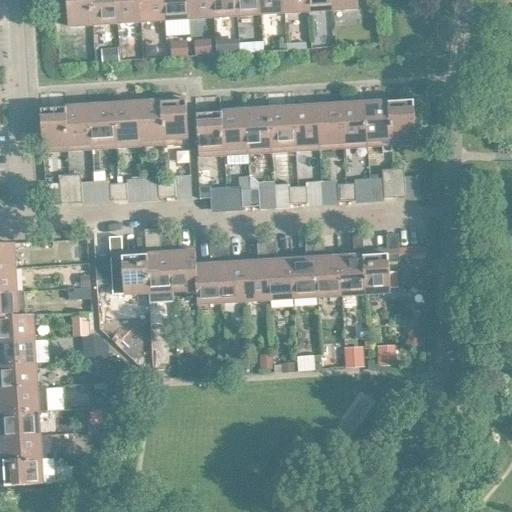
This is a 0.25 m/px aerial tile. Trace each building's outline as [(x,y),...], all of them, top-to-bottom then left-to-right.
[(96,18),(94,0),(69,0),(71,19),(96,18)] [(94,0),(96,18),(120,16),(118,0),(94,0)] [(118,0),(120,16),(144,15),(142,0),(118,0)] [(142,0),(144,15),(168,13),(166,0),(142,0)] [(166,0),(168,13),(192,12),(191,0),(166,0)] [(191,0),(192,12),(216,10),(215,0),(191,0)] [(215,0),(216,10),(240,9),(239,0),(215,0)] [(239,0),(240,9),(264,7),(263,0),(239,0)] [(214,32),(197,33),(198,49),(214,48),(214,32)] [(231,32),(218,33),(219,48),(232,47),(231,32)] [(254,36),(242,36),(242,46),(255,45),(254,36)] [(159,38),(148,38),(148,50),(159,49),(159,38)] [(123,41),(104,42),(105,54),(123,53),(123,41)] [(188,93),(164,95),(166,133),(191,131),(188,93)] [(416,94),(391,95),(394,133),(418,132),(416,94)] [(164,95),(140,96),(142,134),(166,133),(164,95)] [(391,95),(367,97),(370,135),(394,133),(391,95)] [(140,96),(116,98),(118,136),(142,134),(140,96)] [(367,97),(343,98),(346,136),(370,135),(367,97)] [(116,98),(92,99),(94,137),(118,136),(116,98)] [(343,98),(320,100),(322,137),(346,136),(343,98)] [(92,99),(68,101),(70,139),(94,137),(92,99)] [(320,100),(296,101),(298,139),(322,137),(320,100)] [(70,139),(68,101),(43,102),(45,140),(70,139)] [(296,101),(272,103),(274,140),(298,139),(296,101)] [(272,103),(248,104),(250,142),(274,140),(272,103)] [(248,104),(224,106),(226,143),(250,142),(248,104)] [(226,143),(224,106),(199,107),(201,145),(226,143)] [(201,163),(202,192),(214,191),(212,162),(201,163)] [(397,191),(396,162),(385,163),(386,192),(397,191)] [(407,162),(396,162),(397,191),(408,191),(407,162)] [(83,167),(72,168),(74,197),(85,196),(83,167)] [(74,197),(72,168),(61,168),(63,197),(74,197)] [(252,169),(241,170),(242,181),(244,181),(244,184),(253,183),(252,171),(252,169)] [(256,171),(252,171),(253,183),(261,183),(261,176),(256,171)] [(177,173),(169,174),(170,191),(178,190),(177,173)] [(170,191),(169,174),(160,174),(161,191),(170,191)] [(276,175),(261,176),(261,183),(262,200),(262,203),(278,202),(276,179),(276,175)] [(340,175),(324,176),(326,199),(341,198),(341,195),(340,178),(340,175)] [(129,176),(121,177),(122,194),(130,193),(129,176)] [(309,177),(309,180),(310,197),(310,200),(326,199),(324,176),(309,177)] [(122,194),(121,177),(112,177),(113,194),(122,194)] [(348,177),(340,178),(341,195),(350,194),(348,177)] [(357,177),(348,177),(350,194),(358,194),(357,177)] [(293,198),(292,181),(292,178),(276,179),(278,202),(293,201),(293,198)] [(300,180),(292,181),(293,198),(301,197),(300,180)] [(309,180),(300,180),(301,197),(310,197),(309,180)] [(254,200),(253,183),(244,184),(245,201),(254,200)] [(261,183),(253,183),(254,200),(262,200),(261,183)] [(175,284),(199,283),(198,260),(197,245),(180,246),(180,242),(182,242),(181,226),(172,227),(175,284)] [(151,286),(175,284),(172,227),(162,227),(163,243),(166,243),(166,247),(149,248),(151,286)] [(389,247),(366,248),(368,287),(393,285),(391,256),(402,255),(402,248),(401,240),(401,227),(388,228),(389,247)] [(359,249),(342,250),(344,288),(368,287),(366,248),(365,229),(355,230),(356,246),(359,245),(359,249)] [(115,288),(151,286),(149,248),(125,250),(124,230),(112,230),(113,249),(113,258),(114,272),(115,288)] [(294,253),(296,291),(320,290),(317,232),(307,233),(308,249),(311,248),(311,252),(294,253)] [(326,232),(317,232),(320,290),(344,288),(342,250),(325,251),(325,248),(327,247),(326,232)] [(263,255),(246,256),(248,294),(272,293),(269,235),(259,236),(260,252),(263,251),(263,255)] [(278,235),(269,235),(272,293),(296,291),(294,253),(277,254),(277,251),(279,250),(278,235)] [(0,262),(17,261),(16,236),(0,237),(0,262)] [(199,283),(200,297),(224,296),(221,238),(211,239),(212,254),(215,254),(215,258),(198,260),(199,283)] [(230,238),(221,238),(224,296),(248,294),(246,256),(229,257),(229,253),(231,253),(230,238)] [(427,239),(401,240),(402,248),(428,247),(427,239)] [(113,249),(98,250),(99,273),(114,272),(113,258),(113,249)] [(0,286),(19,285),(17,261),(0,262),(0,286)] [(92,269),(83,270),(84,279),(93,279),(92,273),(92,269)] [(93,281),(71,282),(72,293),(94,291),(93,281)] [(0,310),(20,310),(20,309),(19,285),(0,286),(0,310)] [(94,306),(74,307),(75,330),(85,329),(99,328),(96,325),(94,306)] [(0,335),(36,333),(34,308),(20,309),(20,310),(0,310),(0,335)] [(411,329),(410,334),(412,338),(418,340),(422,337),(424,332),(421,327),(416,326),(411,329)] [(99,328),(85,329),(86,354),(100,353),(110,352),(109,340),(109,337),(99,328)] [(0,359),(37,357),(36,333),(0,335),(0,359)] [(366,340),(346,342),(348,361),(367,360),(366,340)] [(398,341),(380,341),(380,360),(399,359),(398,341)] [(275,349),(262,349),(263,361),(275,361),(275,349)] [(110,352),(100,353),(101,369),(110,368),(110,352)] [(0,383),(39,381),(37,357),(0,359),(0,363),(1,376),(0,375),(0,383)] [(296,357),(285,358),(285,365),(297,365),(296,357)] [(203,358),(193,358),(194,371),(204,371),(203,358)] [(251,358),(242,358),(243,368),(252,368),(251,358)] [(160,364),(161,374),(168,373),(170,373),(170,363),(160,364)] [(101,369),(95,369),(96,377),(111,376),(110,368),(101,369)] [(0,390),(2,390),(3,407),(40,405),(39,381),(0,383),(0,390)] [(109,383),(94,384),(95,401),(110,400),(109,383)] [(0,431),(42,429),(40,405),(3,407),(4,424),(0,424),(0,431)] [(114,424),(102,425),(103,437),(115,436),(114,424)] [(5,438),(6,455),(43,453),(42,429),(0,431),(0,440),(0,441),(0,438),(5,438)] [(101,461),(116,460),(115,452),(101,452),(101,461)] [(43,453),(6,455),(6,470),(2,470),(2,468),(0,467),(0,480),(45,477),(43,453)]
